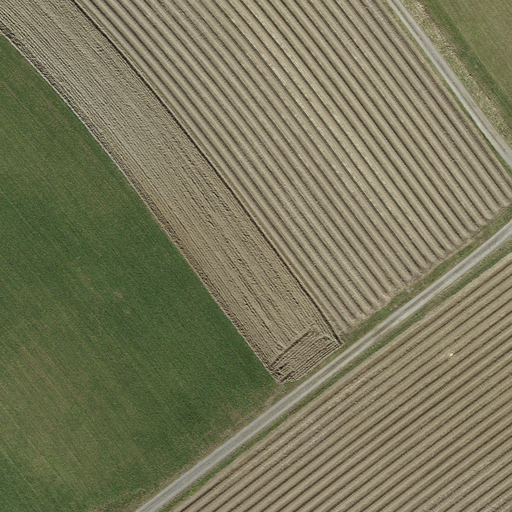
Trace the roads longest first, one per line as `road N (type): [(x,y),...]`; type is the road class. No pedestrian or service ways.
road 1 (track): [(145,511),(511,232)]
road 2 (track): [(511,158),(389,0)]
